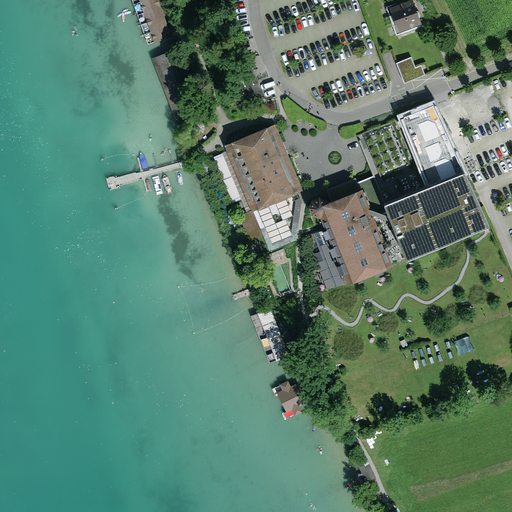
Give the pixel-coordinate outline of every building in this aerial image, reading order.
[(172,34),(159,0),(133,0),(149,42),(172,34)] [(415,0),(407,0),(388,6),(396,34),(423,26),(415,0)] [(412,55),(397,61),(404,81),(425,73),(421,63),(416,65),(412,55)] [(374,174),(384,197),(462,164),(434,104),(358,134),(365,152),(374,174)] [(232,139),(225,142),(252,209),(254,208),(264,234),(258,237),(263,250),(270,248),(270,249),(297,238),(302,201),(296,192),(304,189),(276,123),(266,123),(232,137),(232,139)] [(462,164),(384,197),(389,211),(408,255),(485,223),(488,221),(463,164),(462,164)] [(384,197),(374,174),(358,180),(356,176),(327,187),(331,195),(326,196),(320,192),(312,195),(309,202),(312,209),(319,212),(345,280),(393,260),(376,215),(389,211),(384,197)] [(254,208),(252,209),(239,214),(249,240),(258,237),(264,234),(254,208)] [(270,309),(251,316),(271,364),(290,356),(270,309)] [(455,340),(460,356),(474,351),(469,336),(455,340)] [(296,377),(275,386),(289,418),(310,408),(296,377)] [(367,461),(358,465),(367,484),(376,479),(367,461)]
